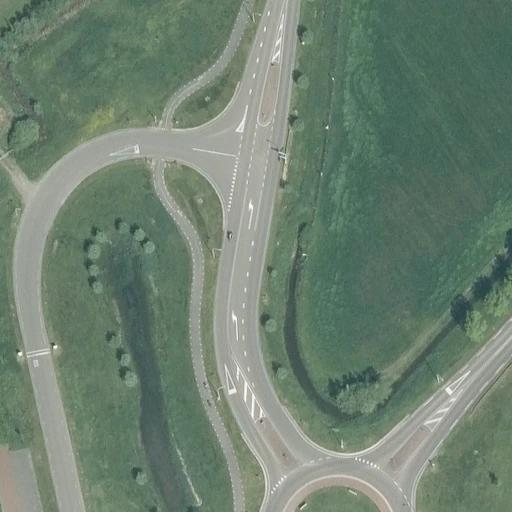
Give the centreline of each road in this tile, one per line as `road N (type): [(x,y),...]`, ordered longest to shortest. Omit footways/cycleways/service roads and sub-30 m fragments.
road 1 (tertiary): [(68,511),(27,318),(22,264),(31,211),(58,173),(105,147),(161,144),(244,156)]
road 2 (secondary): [(244,156),(221,290),(221,353),(246,426),(282,490)]
road 3 (secondary): [(312,469),(271,409),(250,352),(249,295),(272,161)]
road 4 (secondary): [(272,161),(288,0)]
road 5 (secondary): [(279,0),(244,156)]
road 6 (primary): [(474,376),(361,470)]
road 7 (primary): [(393,496),(474,376)]
